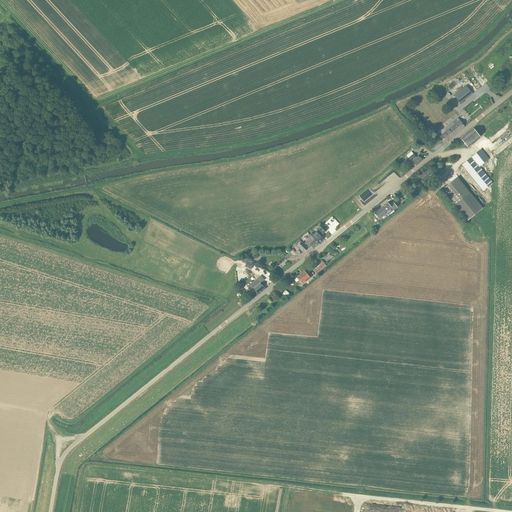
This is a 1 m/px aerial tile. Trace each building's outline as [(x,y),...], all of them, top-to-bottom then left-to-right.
[(466,86),(454,95),(455,97),(457,99),(460,103),(472,94),(469,90),(467,88),(466,86)] [(496,114),(485,123),(491,130),(502,121),(496,114)] [(440,136),(442,139),(446,143),(465,127),(458,119),(446,129),(447,131),(440,136)] [(480,137),(475,131),(473,128),(461,138),(468,147),(480,137)] [(489,159),(484,153),(481,149),(462,165),(483,191),(493,183),(479,167),(489,159)] [(412,160),(415,164),(416,165),(424,159),(420,156),(419,157),(419,156),(416,158),(413,154),(408,158),(411,161),(412,160)] [(429,169),(418,178),(419,179),(422,182),(424,184),(428,181),(427,179),(430,176),(432,179),(437,175),(437,174),(433,171),(431,172),(429,169)] [(483,208),(470,193),(458,177),(442,190),(455,206),(467,221),(483,208)] [(388,202),(374,213),(376,215),(379,219),(386,214),(387,215),(397,207),(393,202),(389,205),(388,202)] [(321,224),(317,228),(320,230),(322,232),(323,233),(327,230),(321,224)] [(310,234),(319,244),(324,239),(320,235),(322,234),(318,230),(313,234),(312,232),(310,234)] [(314,249),(319,244),(310,234),(308,237),(309,238),(304,242),(308,247),(310,245),(314,249)] [(301,243),(298,240),(295,244),(297,246),(298,246),(304,252),(308,248),(302,242),(301,243)] [(244,257),(241,262),(246,264),(245,266),(248,268),(250,269),(251,269),(254,264),(252,263),(253,262),(248,259),(244,257)] [(321,260),(312,268),(317,273),(326,266),(321,260)] [(305,271),(297,277),(301,281),(300,282),(301,284),(303,284),(312,277),(308,273),(307,274),(305,271)] [(247,280),(244,282),(247,287),(251,291),(254,288),(254,289),(258,293),(264,288),(264,287),(261,283),(264,280),(261,276),(257,279),(253,282),(249,278),(247,280)] [(285,292),(282,294),(286,299),(289,296),(290,295),(288,293),(286,290),(285,292)]
